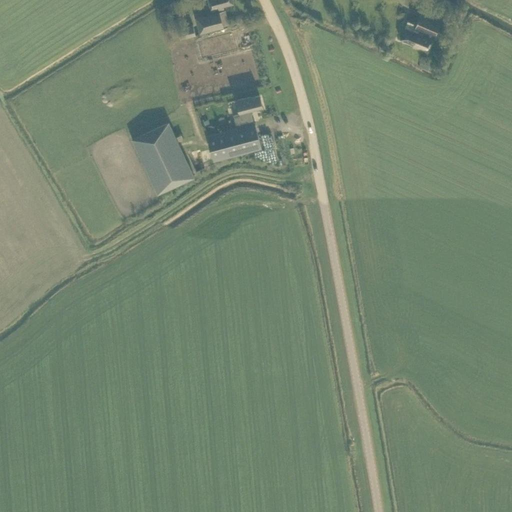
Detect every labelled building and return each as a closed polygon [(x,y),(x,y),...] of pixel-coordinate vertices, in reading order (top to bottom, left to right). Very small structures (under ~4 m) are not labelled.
[(225,10),(223,5),(234,3),(232,0),(208,0),(212,13),(195,18),(199,33),(224,27),(223,25),(229,23),(225,10)] [(412,46),(416,48),(427,52),(441,19),(421,11),(416,23),(408,20),(400,38),(413,44),(412,46)] [(178,28),(180,39),(196,34),(193,24),(178,28)] [(202,41),(206,57),(236,49),(231,33),(202,41)] [(236,100),(240,114),(255,110),(254,109),(262,107),(259,95),(251,97),(251,96),(236,100)] [(132,138),(158,193),(194,176),(169,121),(132,138)] [(206,135),(213,160),(262,147),(255,122),(206,135)]
